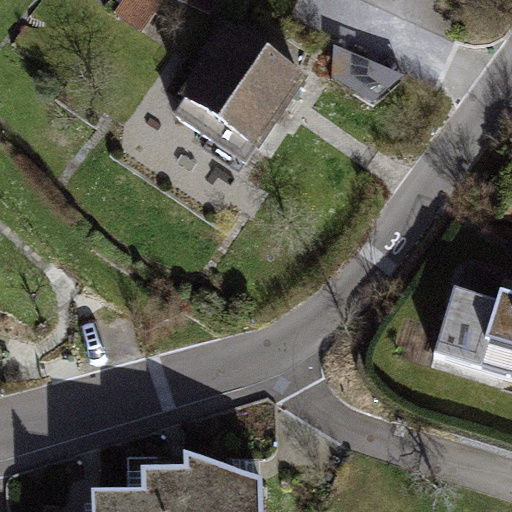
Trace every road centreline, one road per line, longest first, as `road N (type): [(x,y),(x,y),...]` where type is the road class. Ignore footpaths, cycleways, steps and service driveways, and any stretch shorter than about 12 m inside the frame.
road 1 (residential): [(279,360),(309,340),(375,260),(511,68)]
road 2 (residential): [(0,437),(279,360)]
road 3 (residential): [(279,360),(294,392),(344,429),(511,487)]
